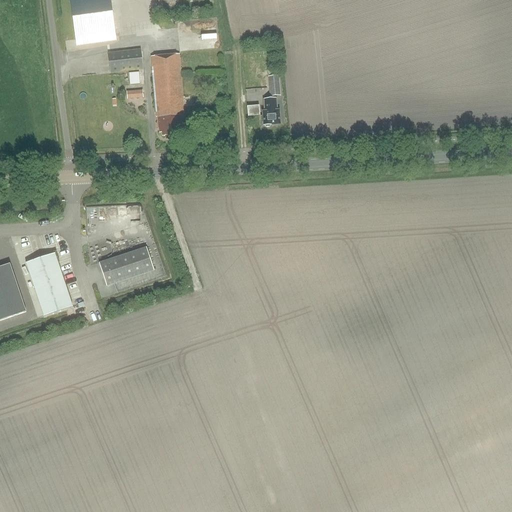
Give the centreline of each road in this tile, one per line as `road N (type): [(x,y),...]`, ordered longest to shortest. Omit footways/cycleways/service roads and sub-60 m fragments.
road 1 (secondary): [(73,177),(511,149)]
road 2 (unclassified): [(73,177),(48,0)]
